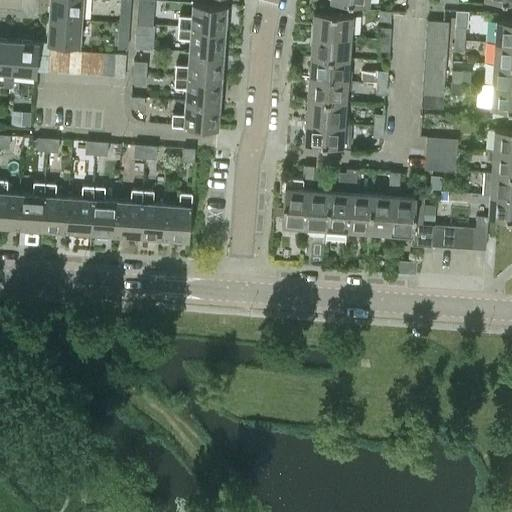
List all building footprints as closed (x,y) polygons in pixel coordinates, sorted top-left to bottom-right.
[(80,20),(81,0),(49,0),(48,17),(80,20)] [(128,24),(130,0),(119,0),(118,23),(128,24)] [(149,11),(149,0),(138,0),(138,10),(137,10),(136,22),(149,23),(150,11),(149,11)] [(225,27),(227,2),(193,0),(192,0),(192,14),(179,13),(178,24),(225,27)] [(351,36),(353,14),(314,11),(312,33),(351,36)] [(78,43),(80,20),(48,17),(47,41),(78,43)] [(511,40),(511,18),(495,17),(494,40),(511,40)] [(447,31),(448,21),(427,19),(426,29),(447,31)] [(148,34),(149,23),(136,22),(135,33),(148,34)] [(127,47),(128,24),(118,23),(117,46),(127,47)] [(224,51),(225,27),(178,24),(178,35),(190,35),(189,49),(224,51)] [(389,39),(390,27),(381,26),(380,38),(389,39)] [(464,37),(465,27),(454,26),(454,37),(464,37)] [(446,42),(447,31),(426,29),(426,40),(446,42)] [(350,57),(351,36),(312,33),(311,54),(350,57)] [(463,50),(464,37),(454,37),(453,49),(463,50)] [(36,70),(38,40),(6,38),(4,68),(3,83),(13,84),(14,69),(36,70)] [(388,50),(389,39),(380,38),(379,49),(388,50)] [(446,52),(446,42),(426,40),(425,51),(446,52)] [(511,62),(511,40),(494,40),(492,61),(511,62)] [(58,70),(59,48),(49,48),(47,69),(58,70)] [(68,71),(69,49),(59,48),(58,70),(68,71)] [(79,72),(81,50),(69,49),(68,71),(79,72)] [(222,76),(224,51),(189,49),(188,62),(176,61),(175,73),(222,76)] [(91,72),(92,51),(81,50),(79,72),(91,72)] [(102,73),(103,51),(92,51),(91,72),(102,73)] [(113,74),(114,52),(103,51),(102,73),(113,74)] [(445,63),(446,52),(425,51),(424,61),(445,63)] [(124,75),(126,53),(114,52),(113,74),(124,75)] [(349,69),(350,57),(311,54),(309,76),(350,79),(351,69),(349,69)] [(146,71),(147,60),(133,59),(132,70),(146,71)] [(444,74),(445,63),(424,61),(423,72),(444,74)] [(511,84),(511,62),(492,61),(490,83),(511,84)] [(386,82),(387,70),(378,69),(377,81),(386,82)] [(461,81),(462,70),(451,69),(450,80),(461,81)] [(145,82),(146,71),(132,70),(132,81),(145,82)] [(443,84),(444,74),(423,72),(422,83),(443,84)] [(220,101),(222,76),(175,73),(174,84),(187,85),(186,98),(220,101)] [(350,88),(350,79),(309,76),(307,97),(346,100),(347,87),(350,88)] [(460,93),(461,81),(450,80),(450,92),(460,93)] [(385,93),(386,82),(377,81),(376,92),(385,93)] [(442,95),(443,84),(422,83),(422,93),(442,95)] [(511,107),(511,84),(490,83),(489,106),(511,107)] [(442,106),(442,95),(422,93),(421,105),(442,106)] [(144,107),(144,95),(131,94),(130,106),(144,107)] [(345,121),(346,100),(307,97),(305,119),(345,121)] [(219,125),(220,101),(186,98),(185,112),(172,111),(172,122),(219,125)] [(30,124),(31,109),(11,108),(11,123),(30,124)] [(383,124),(384,113),(375,112),(374,123),(383,124)] [(345,121),(305,119),(304,141),(343,144),(349,144),(351,122),(345,121)] [(382,136),(383,124),(374,123),(373,136),(382,136)] [(511,150),(511,127),(493,126),(491,149),(511,150)] [(0,145),(9,146),(10,133),(0,131),(0,145)] [(46,149),(47,136),(36,135),(35,148),(46,149)] [(456,148),(457,137),(426,135),(425,145),(456,148)] [(58,150),(59,137),(47,136),(46,149),(58,150)] [(96,152),(97,139),(85,139),(84,152),(96,152)] [(107,153),(108,140),(97,139),(96,152),(107,153)] [(144,156),(145,143),(134,142),(133,155),(144,156)] [(155,157),(156,144),(145,143),(144,156),(155,157)] [(455,158),(456,148),(425,145),(425,156),(455,158)] [(194,160),(195,146),(183,146),(182,159),(194,160)] [(511,172),(511,150),(491,149),(490,170),(490,171),(511,172)] [(454,169),(455,158),(425,156),(424,167),(454,169)] [(312,175),(313,164),(303,164),(302,175),(312,175)] [(355,178),(356,168),(346,167),(345,170),(338,170),(337,188),(328,187),(325,226),(324,231),(347,233),(347,228),(346,228),(349,189),(344,189),(345,178),(355,178)] [(511,172),(490,171),(490,170),(483,169),(482,192),(488,192),(511,194),(511,172)] [(398,182),(399,171),(389,170),(388,181),(398,182)] [(440,174),(429,173),(428,187),(439,188),(440,174)] [(306,186),(301,186),(302,177),(280,175),(279,189),(283,190),(281,223),(303,225),(306,186)] [(311,186),(312,175),(302,175),(301,186),(306,186),(303,225),(325,226),(328,187),(311,186)] [(7,189),(8,178),(0,177),(0,224),(17,226),(20,190),(7,189)] [(354,189),(355,178),(345,178),(344,189),(349,189),(346,228),(347,228),(368,230),(370,190),(354,189)] [(41,227),(45,181),(34,180),(33,191),(20,190),(17,226),(41,227)] [(55,193),(56,181),(45,181),(41,227),(66,229),(69,194),(55,193)] [(431,244),(432,222),(422,221),(424,194),(415,194),(397,192),(398,182),(388,181),(387,192),(392,192),(390,231),(411,233),(410,242),(420,243),(431,244)] [(90,231),(94,184),(83,183),(82,194),(69,194),(66,229),(90,231)] [(104,196),(105,185),(94,184),(90,231),(115,232),(118,197),(104,196)] [(139,234),(143,187),(132,187),(132,198),(118,197),(115,232),(139,234)] [(153,199),(154,188),(143,187),(139,234),(163,236),(166,200),(153,199)] [(188,237),(192,191),(180,190),(180,201),(166,200),(163,236),(188,237)] [(392,192),(387,192),(370,190),(368,230),(390,231),(392,192)] [(511,216),(511,194),(488,192),(487,214),(511,216)] [(273,206),(272,214),(281,215),(281,207),(273,206)] [(484,247),(486,215),(475,214),(474,225),(475,225),(473,247),(484,247)] [(441,244),(443,223),(432,222),(431,244),(441,244)] [(452,245),(454,224),(443,223),(441,244),(452,245)] [(463,246),(464,225),(454,224),(452,245),(463,246)] [(475,225),(474,225),(464,225),(463,246),(473,247),(475,225)] [(14,397),(0,406),(0,414),(11,429),(28,417),(14,397)]
